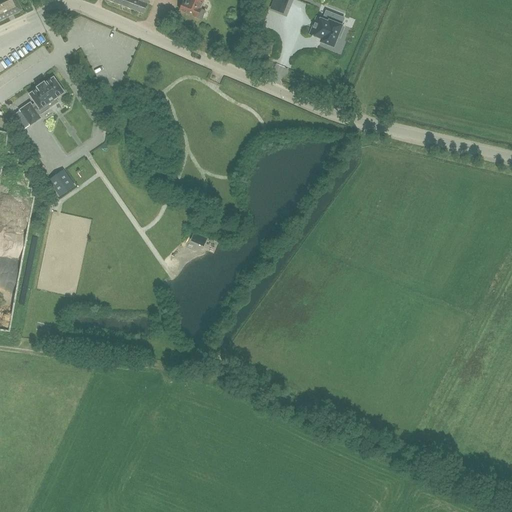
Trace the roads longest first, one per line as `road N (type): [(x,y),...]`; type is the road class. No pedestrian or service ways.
road 1 (unclassified): [(511,157),(342,118),(65,0)]
road 2 (unknown): [(0,95),(62,53),(47,11)]
